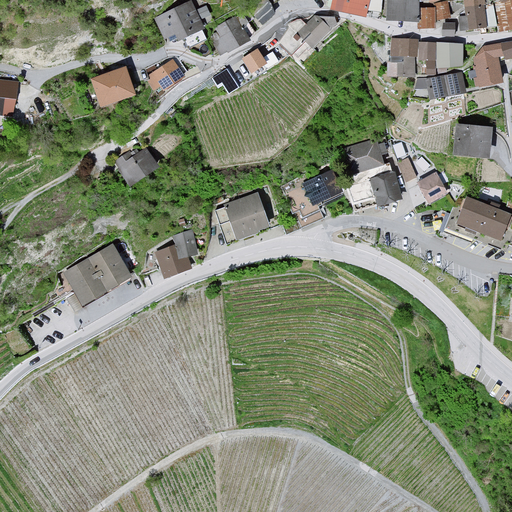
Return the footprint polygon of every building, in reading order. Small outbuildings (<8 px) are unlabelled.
[(370,0),(332,0),(330,7),(367,16),(370,0)] [(416,0),(387,0),(387,17),(419,19),(419,7),(420,0),(417,1),(416,0)] [(483,0),(464,0),(467,15),(461,15),(463,28),(487,25),(483,0)] [(191,1),(159,15),(167,33),(174,30),(178,38),(202,27),(191,1)] [(447,1),(437,3),(440,18),(450,16),(447,1)] [(419,19),(419,26),(435,27),(435,7),(419,7),(419,19)] [(316,15),(298,34),(312,47),(330,28),(316,15)] [(236,16),(212,30),(224,51),(248,37),(236,16)] [(455,24),(443,23),(443,33),(454,34),(455,24)] [(415,40),(390,39),(389,74),(414,75),(415,40)] [(464,42),(419,41),(419,58),(436,58),(436,65),(464,66),(464,42)] [(511,41),(483,47),(474,59),(478,86),(501,80),(498,59),(511,56),(511,41)] [(254,53),(243,59),(253,76),(263,70),(254,53)] [(173,58),(152,71),(161,87),(183,74),(173,58)] [(124,66),(90,79),(100,105),(134,92),(124,66)] [(228,69),(212,78),(217,86),(224,82),(229,92),(238,87),(228,69)] [(462,72),(427,77),(430,97),(465,91),(462,72)] [(14,88),(0,85),(0,113),(9,115),(14,88)] [(493,126),(458,121),(453,152),(488,157),(493,126)] [(378,139),(342,150),(349,172),(385,161),(378,139)] [(146,145),(118,163),(130,183),(158,165),(146,145)] [(399,161),(407,180),(417,175),(409,157),(399,161)] [(332,170),(303,184),(312,205),(342,191),(332,170)] [(393,170),(370,176),(379,204),(401,197),(393,170)] [(437,172),(418,182),(429,202),(447,192),(437,172)] [(259,193),(224,205),(235,238),(270,226),(259,193)] [(511,214),(511,213),(467,196),(457,221),(502,240),(511,214)] [(176,244),(157,252),(166,275),(190,265),(186,256),(198,251),(190,232),(174,238),(176,244)] [(113,245),(67,269),(84,300),(130,276),(113,245)] [(82,316),(71,299),(61,304),(73,321),(82,316)]
